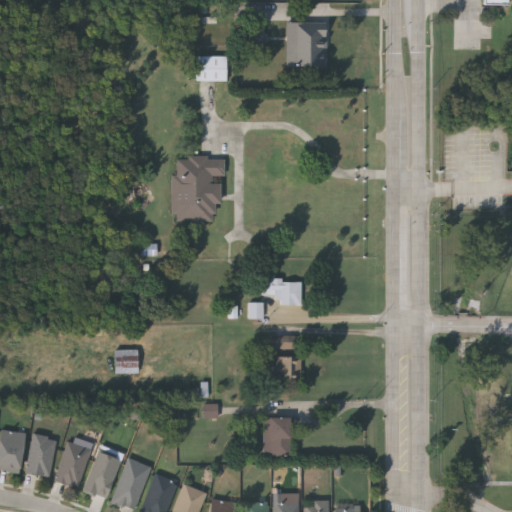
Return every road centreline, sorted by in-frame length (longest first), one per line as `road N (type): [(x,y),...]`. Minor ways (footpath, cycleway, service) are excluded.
road 1 (secondary): [(419,511),(419,50)]
road 2 (secondary): [(397,54),(396,511)]
